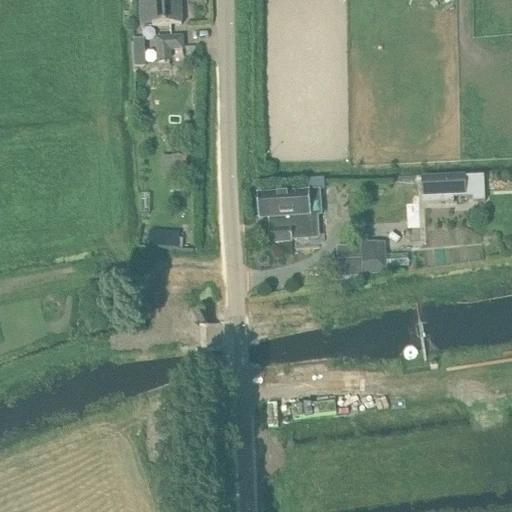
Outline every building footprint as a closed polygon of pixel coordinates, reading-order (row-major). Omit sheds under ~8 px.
[(140,0),(142,28),(160,27),(182,26),(180,0),(140,0)] [(157,39),(159,63),(171,63),(170,51),(183,50),(183,38),(157,39)] [(136,64),(146,64),(144,42),(134,42),(136,64)] [(182,158),(172,158),(172,178),(181,178),(189,178),(189,158),(182,158)] [(462,177),(424,178),(425,198),(463,197),(462,177)] [(324,180),(310,181),(310,182),(310,192),(320,192),(324,192),(324,182),(324,180)] [(308,231),(308,217),(312,216),(310,192),(258,196),(259,219),(270,219),(270,229),(268,229),(269,244),(293,242),(293,232),(308,231)] [(153,233),(152,249),(180,251),(180,241),(181,235),(153,233)] [(362,261),(331,262),(331,277),(363,277),(362,261)]
